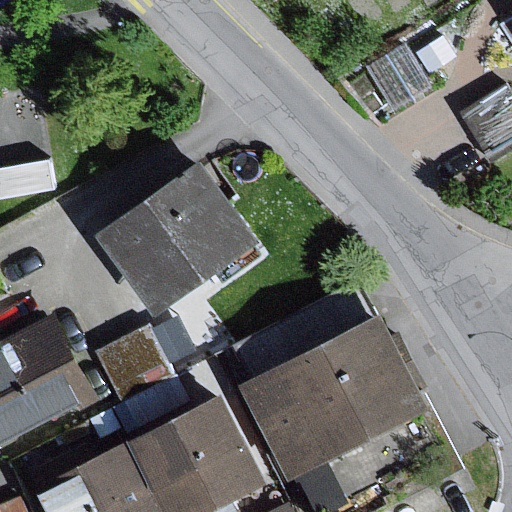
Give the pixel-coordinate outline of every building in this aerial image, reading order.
[(411,44),(372,67),(397,111),(437,87),(411,44)] [(511,85),(465,112),(496,165),(511,155),(511,85)] [(56,161),(0,171),(0,191),(2,201),(62,190),(56,161)] [(214,161),(110,238),(167,315),(272,239),(214,161)] [(0,259),(0,302),(18,293),(0,259)] [(262,386),(385,323),(366,285),(242,346),(262,386)] [(0,458),(112,401),(65,310),(0,343),(0,458)] [(262,386),(255,389),(317,511),(387,511),(474,468),(397,317),(385,323),(262,386)] [(154,323),(99,352),(127,404),(180,375),(196,366),(171,319),(156,327),(154,323)] [(127,404),(119,408),(133,435),(195,402),(180,375),(127,404)] [(226,511),(282,484),(236,393),(143,439),(165,485),(178,511),(226,511)] [(162,486),(139,441),(101,461),(91,441),(40,467),(50,488),(47,490),(57,511),(178,511),(165,485),(162,486)] [(29,511),(23,497),(0,507),(0,511),(29,511)] [(297,511),(293,503),(275,511),(297,511)]
